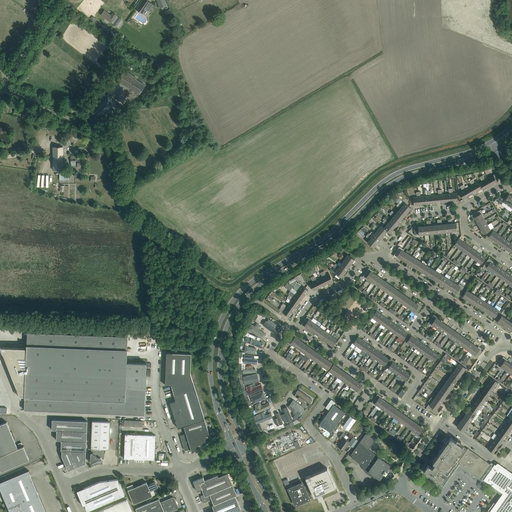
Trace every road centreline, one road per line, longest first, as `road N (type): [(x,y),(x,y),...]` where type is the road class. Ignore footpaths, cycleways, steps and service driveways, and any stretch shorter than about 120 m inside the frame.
road 1 (secondary): [(492,142),(388,177),(325,237),(232,301),(211,344),(209,373),(235,447)]
road 2 (secondary): [(244,443),(219,371),(223,334),(242,300),(328,242),(392,183),(496,149)]
road 3 (unclassified): [(355,504),(309,427),(322,394),(301,378)]
road 4 (unclassified): [(402,403),(418,374),(357,332),(335,357)]
road 5 (unclassified): [(179,472),(155,402),(155,342)]
road 6 (unclassified): [(63,486),(38,427),(11,409),(0,382)]
